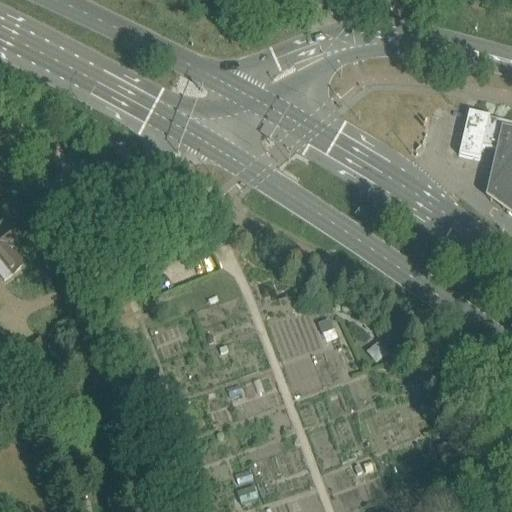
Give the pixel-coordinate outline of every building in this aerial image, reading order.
[(489,119),(468,114),(458,157),(479,162),(482,149),(498,152),(511,132),(511,125),(489,120),(489,119)] [(511,140),(497,138),(490,173),(487,186),(482,208),(511,229),(511,140)] [(0,236),(0,278),(4,283),(11,278),(24,267),(11,251),(12,250),(11,248),(10,249),(7,246),(17,238),(10,229),(0,236)] [(40,338),(27,353),(37,361),(49,347),(40,338)] [(111,347),(89,353),(99,385),(120,379),(111,347)]
